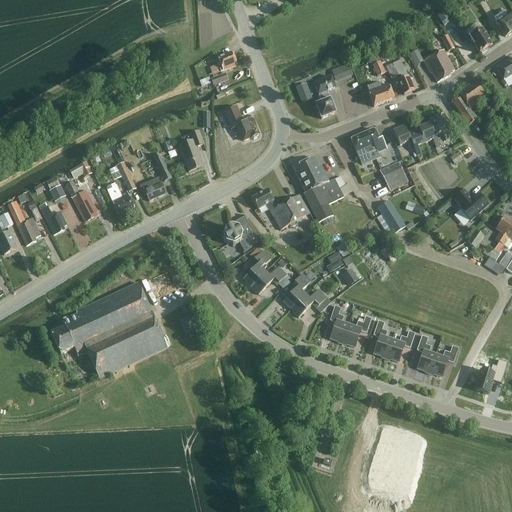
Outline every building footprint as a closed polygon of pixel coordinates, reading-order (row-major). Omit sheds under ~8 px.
[(511,33),(511,13),(507,17),(504,12),(494,20),(497,24),(496,24),(506,38),(511,33)] [(448,20),(444,13),(438,17),(442,24),(448,20)] [(464,30),(470,39),(480,54),(481,53),(482,55),(487,51),(486,50),(492,46),(482,31),(479,32),(474,24),(464,30)] [(454,49),(447,36),(441,39),(448,52),(454,49)] [(416,65),(424,62),(419,50),(411,54),(416,65)] [(444,52),(444,51),(424,62),(424,63),(431,74),(432,73),(438,83),(442,81),(450,77),(449,75),(455,72),(444,52)] [(237,67),(232,53),(218,58),(220,64),(218,65),(221,73),(237,67)] [(511,59),(497,70),(504,81),(511,75),(511,59)] [(374,70),(377,76),(377,77),(386,74),(381,62),(373,66),(375,70),(374,70)] [(409,78),(401,62),(386,68),(391,79),(400,75),(402,80),(399,82),(404,96),(414,92),(409,78)] [(343,67),(347,78),(353,76),(349,65),(343,67)] [(210,80),(213,87),(228,81),(225,74),(210,80)] [(336,89),(331,77),(314,84),(319,95),(322,103),(316,105),(321,120),(336,114),(330,100),(327,92),(336,89)] [(490,93),(480,80),(459,95),(461,99),(453,105),(469,127),(478,121),(474,116),(480,112),(478,110),(490,102),(486,96),(490,93)] [(369,93),(368,93),(374,108),(394,100),(389,85),(381,88),(369,93)] [(309,90),(298,94),(302,105),(313,100),(309,90)] [(253,120),(244,124),(237,107),(223,114),(231,131),(238,128),(244,142),(251,139),(251,140),(254,140),(258,139),(258,136),(259,136),(256,128),(253,120)] [(435,136),(442,133),(446,141),(450,139),(440,116),(428,121),(430,124),(435,136)] [(440,148),(435,136),(430,124),(419,129),(425,144),(433,141),(436,149),(440,148)] [(408,134),(405,126),(393,131),(400,147),(408,143),(411,152),(415,150),(408,134)] [(418,148),(425,144),(419,129),(408,134),(415,150),(418,157),(421,156),(418,148)] [(382,139),(379,141),(374,130),(351,140),(362,165),(380,157),(378,153),(387,149),(382,139)] [(189,173),(204,167),(196,148),(204,145),(202,140),(206,138),(203,131),(190,136),(192,142),(179,147),(189,173)] [(463,158),(459,153),(450,159),(454,164),(463,158)] [(172,179),(161,155),(153,159),(164,183),(172,179)] [(91,161),(93,166),(101,162),(99,157),(91,161)] [(319,167),(315,159),(294,169),(306,194),(304,195),(319,224),(334,217),(328,206),(344,198),(340,190),(346,187),(341,177),(329,183),(321,167),(319,167)] [(74,180),(82,175),(84,179),(92,174),(86,163),(78,167),(78,168),(69,173),(74,180)] [(380,172),(390,192),(408,183),(398,163),(380,172)] [(136,190),(124,164),(117,167),(119,172),(111,175),(114,181),(121,178),(129,193),(136,190)] [(46,183),(50,191),(60,186),(55,177),(46,183)] [(161,185),(159,179),(140,187),(143,193),(145,192),(150,202),(166,195),(162,185),(161,185)] [(80,195),(73,183),(66,187),(85,223),(95,218),(93,215),(98,213),(86,192),(80,195)] [(127,193),(121,196),(116,184),(106,189),(112,202),(114,205),(114,206),(118,216),(135,209),(130,198),(127,193)] [(60,187),(51,191),(49,192),(55,203),(66,197),(60,187)] [(274,201),(268,190),(252,200),(258,210),(266,206),(281,231),(282,231),(281,231),(310,214),(299,196),(277,209),(273,202),(274,201)] [(472,199),(465,191),(454,201),(462,209),(460,210),(471,222),(489,206),(478,194),(472,199)] [(395,235),(400,232),(406,228),(389,202),(378,209),(382,215),(392,231),(395,235)] [(16,203),(15,204),(8,207),(27,247),(37,242),(35,239),(41,236),(33,219),(26,223),(16,203)] [(27,205),(30,211),(36,208),(33,203),(27,205)] [(0,217),(8,213),(5,206),(0,208),(0,217)] [(425,209),(416,206),(413,213),(422,216),(425,209)] [(60,213),(52,217),(48,208),(41,212),(54,236),(65,231),(64,228),(67,226),(60,213)] [(32,212),(37,222),(42,220),(37,209),(32,212)] [(7,215),(0,218),(0,219),(5,229),(13,225),(8,214),(7,215)] [(223,237),(223,239),(226,245),(228,246),(233,248),(235,247),(240,245),(245,252),(243,254),(243,255),(258,243),(244,215),(243,215),(248,225),(240,229),(239,229),(233,227),(231,227),(226,230),(224,232),(223,237)] [(377,219),(386,234),(392,231),(382,215),(377,219)] [(500,244),(511,225),(511,222),(505,217),(496,230),(501,233),(495,241),(500,244)] [(405,227),(408,231),(415,227),(412,223),(405,227)] [(508,249),(511,243),(511,225),(500,244),(494,252),(490,258),(496,262),(500,256),(499,255),(504,247),(508,249)] [(0,236),(0,246),(4,256),(18,250),(10,232),(0,236)] [(475,232),(468,243),(476,249),(484,237),(475,232)] [(448,246),(451,249),(458,244),(456,241),(448,246)] [(336,248),(342,258),(350,253),(344,243),(344,244),(336,248)] [(393,255),(388,247),(382,252),(387,259),(393,255)] [(490,258),(494,252),(488,248),(484,254),(490,258)] [(271,260),(263,252),(253,262),(257,266),(243,280),(251,288),(266,273),(264,271),(267,267),(265,266),(271,260)] [(511,258),(511,254),(509,252),(507,255),(506,254),(499,266),(505,269),(511,258)] [(343,261),(346,267),(352,263),(349,258),(343,261)] [(282,260),(278,264),(281,268),(286,263),(282,260)] [(333,264),(336,270),(343,266),(339,260),(333,264)] [(277,286),(287,276),(279,268),(270,277),(266,273),(251,288),(259,296),(273,282),(277,286)] [(359,281),(351,270),(342,277),(349,288),(359,281)] [(291,311),(306,296),(302,292),(311,283),(303,275),(293,285),(297,289),(283,303),(291,311)] [(88,353),(100,380),(168,349),(138,284),(76,313),(78,316),(70,319),(68,319),(64,320),(63,322),(62,323),(65,328),(51,335),(61,356),(75,350),(79,357),(88,353)] [(317,309),(327,299),(319,291),(310,300),(306,296),(291,311),(299,319),(313,305),(317,309)] [(343,344),(349,325),(342,323),(344,317),(339,316),(341,309),(335,307),(330,321),(336,323),(330,340),(343,344)] [(191,317),(179,322),(185,335),(197,330),(191,317)] [(367,334),(372,320),(366,318),(363,324),(358,322),(356,327),(349,325),(343,344),(355,349),(361,332),(367,334)] [(386,359),(393,340),(386,338),(388,332),(382,331),(385,324),(379,322),(374,336),(380,338),(374,355),(386,359)] [(410,349),(415,334),(409,332),(407,339),(402,337),(400,342),(393,340),(386,359),(399,364),(404,347),(410,349)] [(430,374),(436,355),(430,353),(431,347),(426,346),(428,339),(422,337),(417,351),(423,353),(417,370),(430,374)] [(454,364),(459,349),(453,347),(450,354),(445,352),(443,357),(436,355),(430,374),(442,378),(448,362),(454,364)] [(481,370),(475,391),(488,395),(493,382),(501,385),(508,364),(498,361),(496,367),(492,366),(490,373),(481,370)] [(325,424),(320,422),(316,432),(322,434),(325,424)]
